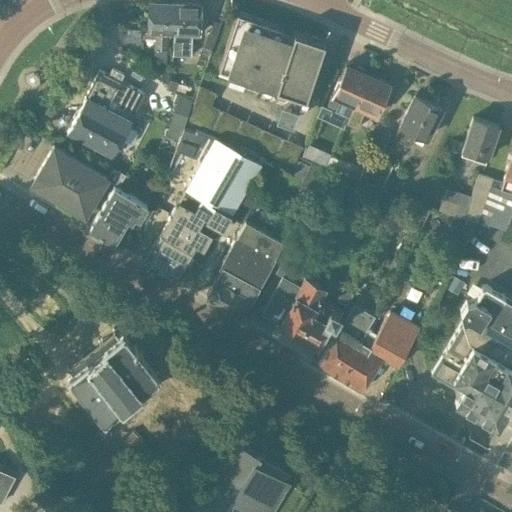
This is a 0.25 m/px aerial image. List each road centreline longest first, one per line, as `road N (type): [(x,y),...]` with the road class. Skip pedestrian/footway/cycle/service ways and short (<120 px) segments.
road 1 (secondary): [(511,498),(0,197)]
road 2 (residential): [(511,93),(316,0)]
